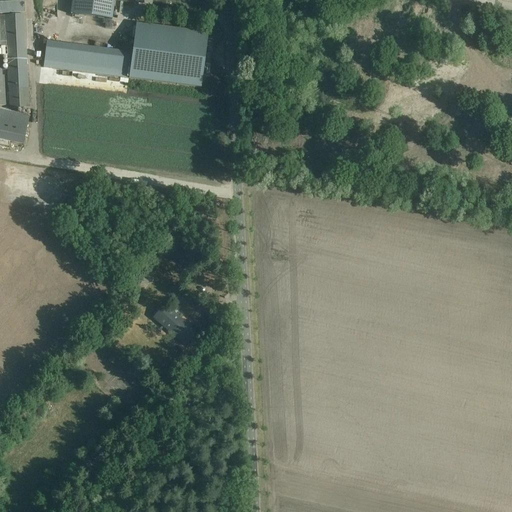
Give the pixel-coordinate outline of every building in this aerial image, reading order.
[(72,0),(70,16),(112,21),(114,0),(72,0)] [(0,2),(0,14),(25,13),(24,2),(0,2)] [(29,108),(25,15),(0,16),(0,106),(6,106),(4,76),(2,76),(1,42),(6,42),(10,110),(29,108)] [(136,24),(132,54),(129,79),(201,88),(208,34),(136,24)] [(36,30),(33,50),(42,52),(45,31),(36,30)] [(129,79),(132,54),(47,43),(43,68),(129,79)] [(0,139),(10,142),(24,145),(30,116),(0,109),(0,139)] [(185,346),(197,332),(165,305),(153,318),(185,346)]
